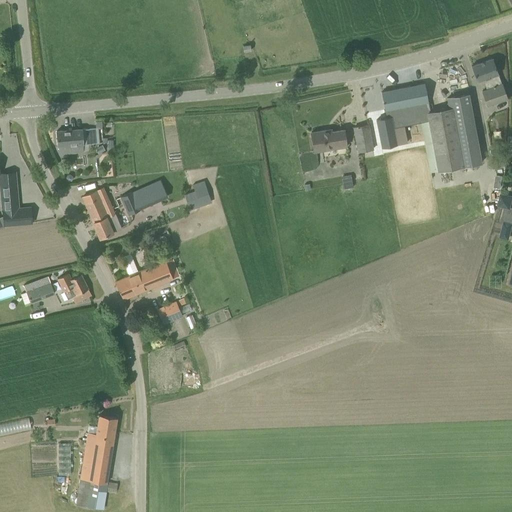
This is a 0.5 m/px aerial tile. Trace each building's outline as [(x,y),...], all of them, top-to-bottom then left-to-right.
[(507,99),(493,58),(472,66),(478,82),(484,80),(487,89),(482,91),(488,106),(507,99)] [(430,112),(425,83),(382,92),(387,117),(377,119),(382,148),(399,145),(395,127),(421,122),(422,122),(429,120),(427,113),(430,112)] [(430,172),(439,170),(464,166),(464,165),(482,162),(479,146),(470,93),(447,97),(449,109),(430,112),(427,113),(429,120),(422,122),(421,122),(423,131),(419,132),(420,140),(424,139),(430,172)] [(359,152),(373,149),(369,124),(354,127),(359,152)] [(94,147),(93,143),(99,143),(98,128),(57,131),(58,147),(59,147),(60,154),(83,152),(83,144),(87,144),(87,148),(94,147)] [(315,152),(347,147),(344,129),(332,131),(331,129),(311,132),(315,152)] [(190,210),(212,202),(204,181),(192,185),(194,191),(185,194),(190,210)] [(19,208),(17,184),(1,186),(4,225),(32,223),(31,207),(19,208)] [(163,193),(159,184),(139,191),(139,190),(134,192),(134,191),(120,196),(128,215),(142,209),(140,206),(145,205),(155,201),(154,197),(163,193)] [(91,217),(113,208),(104,187),(83,197),(91,217)] [(503,221),(511,223),(511,207),(511,209),(510,208),(511,202),(511,195),(500,193),(498,206),(504,208),(500,222),(503,223),(503,221)] [(100,238),(101,238),(101,237),(113,232),(107,218),(114,215),(114,214),(115,213),(113,208),(91,217),(100,238)] [(503,223),(499,237),(509,240),(511,227),(511,223),(503,221),(503,223)] [(166,247),(163,236),(152,239),(156,251),(166,247)] [(138,271),(133,259),(124,262),(129,275),(115,281),(123,299),(172,278),(165,260),(138,271)] [(71,279),(69,273),(57,279),(63,291),(64,291),(68,299),(71,297),(75,304),(92,295),(81,274),(71,279)] [(31,303),(55,294),(51,282),(26,291),(31,303)] [(182,316),(175,301),(157,309),(164,324),(182,316)] [(193,388),(195,376),(182,374),(180,386),(193,388)] [(107,482),(117,417),(99,415),(96,434),(88,433),(75,504),(102,509),(105,490),(116,492),(117,484),(107,482)]
